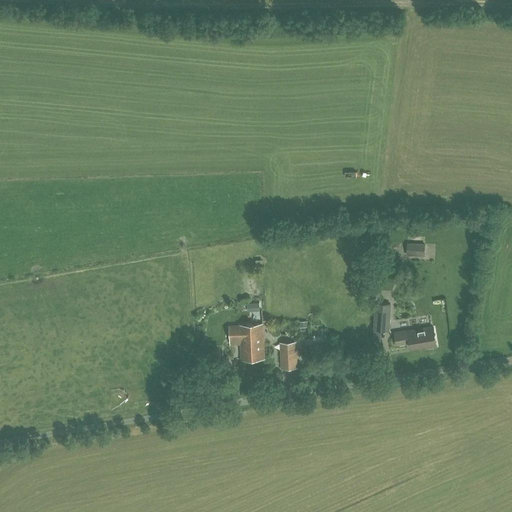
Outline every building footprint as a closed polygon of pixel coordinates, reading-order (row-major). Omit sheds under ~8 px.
[(424,255),(425,244),(408,243),(407,254),(424,255)] [(226,284),(226,295),(247,295),(247,284),(226,284)] [(390,304),(375,304),(373,330),(388,331),(390,304)] [(241,343),(242,359),(264,358),(263,323),(256,324),(257,336),(252,336),(252,341),(247,342),(241,342),(241,343)] [(257,336),(256,324),(240,325),(230,326),(231,339),(232,339),(233,344),(241,343),(241,342),(247,342),(252,341),(252,336),(257,336)] [(423,346),(420,329),(408,331),(408,330),(394,333),(396,345),(410,343),(411,348),(423,346)] [(295,358),(297,358),(296,342),(281,343),(281,354),(295,354),(295,358)] [(328,354),(327,344),(310,345),(311,355),(328,354)] [(226,380),(215,371),(208,381),(219,389),(226,380)]
